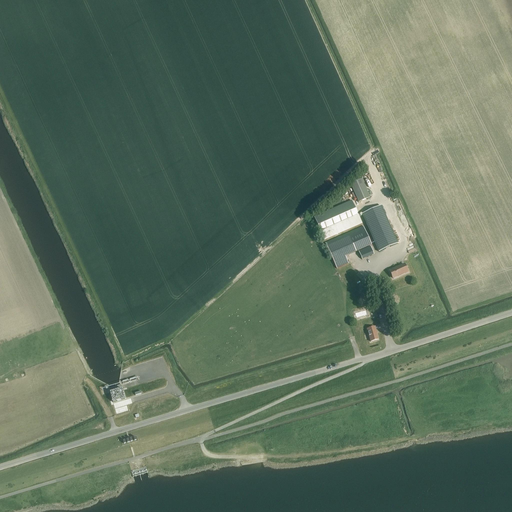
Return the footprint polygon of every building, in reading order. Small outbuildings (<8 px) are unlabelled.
[(369,198),(361,180),(350,184),(359,203),(369,198)] [(352,201),(314,218),(324,241),(362,224),(352,201)] [(397,244),(381,208),(363,216),(379,253),(397,244)] [(363,227),(325,244),(337,269),(348,264),(345,257),(371,245),(363,227)] [(362,260),(374,255),(371,247),(359,253),(362,260)] [(404,265),(390,271),(393,279),(408,273),(404,265)] [(375,328),(367,330),(370,342),(378,340),(375,328)] [(110,393),(113,403),(125,399),(122,389),(110,393)]
